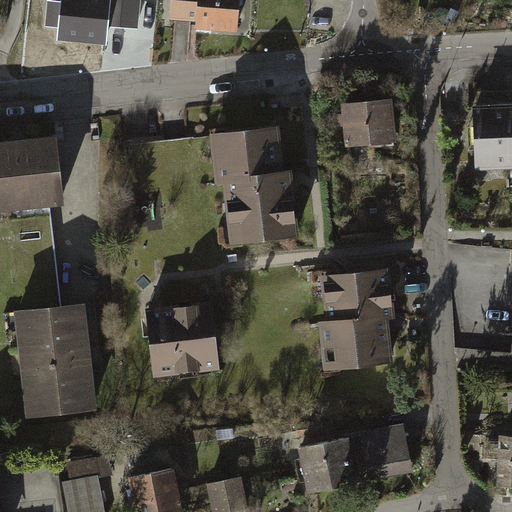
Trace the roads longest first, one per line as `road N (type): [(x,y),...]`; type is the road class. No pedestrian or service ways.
road 1 (residential): [(428,52),(453,510)]
road 2 (residential): [(0,97),(363,60)]
